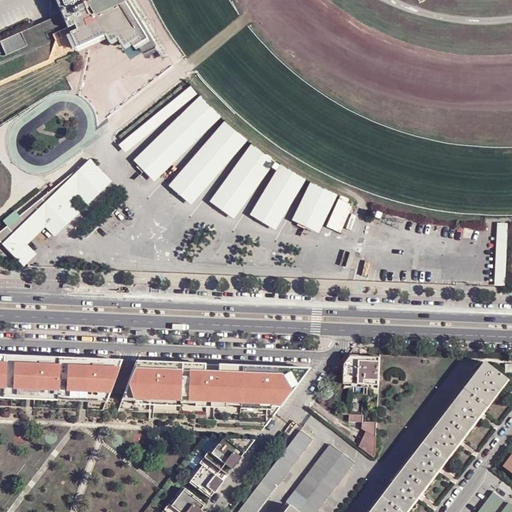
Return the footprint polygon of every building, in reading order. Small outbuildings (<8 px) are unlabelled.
[(54,0),(60,14),(0,40),(0,42),(5,55),(66,28),(74,49),(104,36),(130,25),(115,0),(54,0)] [(115,0),(130,25),(145,18),(133,0),(115,0)] [(145,18),(130,25),(138,37),(134,40),(142,52),(155,47),(162,59),(168,56),(161,44),(145,18)] [(138,37),(130,25),(104,36),(109,43),(116,38),(122,47),(134,40),(138,37)] [(200,95),(133,160),(154,182),(221,117),(200,95)] [(224,120),(168,185),(191,205),(247,140),(224,120)] [(251,143),(209,201),(233,219),(275,160),(251,143)] [(112,181),(90,158),(88,159),(97,169),(92,175),(105,188),(112,181)] [(97,169),(88,159),(34,212),(56,235),(78,214),(65,201),(75,191),(88,204),(105,188),(92,175),(97,169)] [(280,164),(249,215),(275,230),(305,179),(280,164)] [(310,181),(291,220),(318,233),(337,194),(310,181)] [(87,205),(88,204),(75,191),(65,201),(78,214),(79,212),(70,202),(77,195),(87,205)] [(54,237),(56,235),(34,212),(13,233),(35,255),(36,253),(27,244),(45,227),(54,237)] [(506,288),(506,225),(496,225),(496,288),(506,288)] [(23,266),(35,255),(13,233),(1,244),(23,266)] [(378,385),(380,357),(366,356),(361,356),(350,355),(344,364),(343,388),(348,388),(349,386),(348,386),(348,383),(378,385)] [(0,407),(102,411),(105,402),(108,393),(119,362),(87,361),(87,364),(80,363),(80,360),(34,358),(33,361),(27,361),(27,358),(0,356),(0,407)] [(475,375),(371,511),(408,511),(509,379),(485,362),(475,375)] [(308,369),(136,363),(118,412),(208,416),(209,420),(268,423),(308,369)] [(367,511),(371,511),(475,375),(472,373),(367,511)] [(349,413),(350,413),(350,407),(336,406),(336,413),(349,414),(349,413)] [(367,430),(359,445),(374,456),(375,455),(377,422),(363,421),(362,428),(367,430)] [(257,511),(313,439),(301,430),(238,511),(257,511)] [(205,468),(192,485),(210,499),(214,492),(215,493),(223,482),(221,480),(230,469),(232,470),(241,459),(240,458),(244,452),(227,439),(214,456),(209,452),(199,464),(205,468)] [(289,505),(299,511),(315,511),(354,462),(331,444),(287,502),(289,505)] [(478,511),(495,511),(505,499),(494,491),(478,511)] [(200,511),(201,511),(200,511),(205,505),(188,492),(175,509),(168,505),(162,511),(200,511)] [(511,511),(511,503),(510,502),(502,511),(511,511)]
